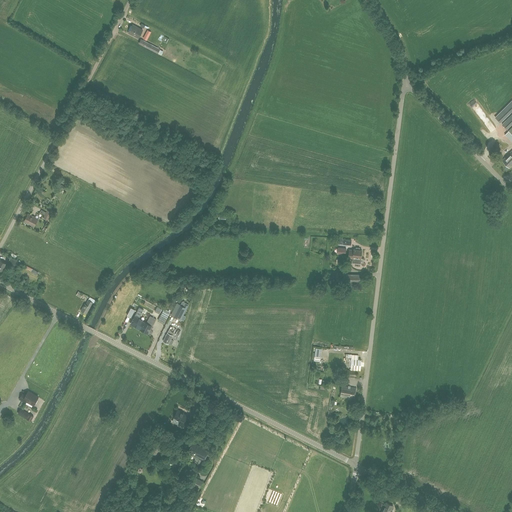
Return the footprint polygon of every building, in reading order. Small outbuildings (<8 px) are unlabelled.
[(138,38),(142,30),(133,25),(128,33),(138,38)] [(151,32),(147,30),(143,38),(147,40),(151,32)] [(158,53),(160,49),(141,39),(139,43),(158,53)] [(489,118),(478,100),(472,104),(483,122),(489,118)] [(511,100),(495,117),(500,122),(511,109),(511,100)] [(511,113),(502,124),(506,128),(511,122),(511,113)] [(510,168),(511,165),(511,150),(502,160),(510,168)] [(49,220),(52,212),(47,209),(43,217),(49,220)] [(38,218),(28,213),(26,217),(25,217),(24,220),(25,220),(24,222),(34,227),(38,218)] [(361,260),(362,250),(359,250),(359,248),(356,248),(356,250),(353,249),(353,250),(349,250),(348,255),(348,259),(352,259),(352,263),(359,264),(359,260),(361,260)] [(21,265),(22,263),(11,257),(8,263),(17,268),(19,264),(21,265)] [(337,277),(337,283),(343,283),(359,284),(360,275),(343,274),(343,276),(337,277)] [(92,299),(89,298),(88,300),(86,304),(84,304),(81,310),(86,313),(92,302),(95,303),(96,300),(93,299),(92,299)] [(180,320),(188,305),(184,303),(183,306),(180,305),(174,316),(180,320)] [(139,329),(143,322),(142,322),(142,321),(139,319),(143,309),(139,307),(134,317),(131,324),(139,329)] [(164,324),(167,319),(161,315),(158,320),(164,324)] [(144,322),(143,322),(139,329),(140,329),(145,332),(147,333),(150,334),(153,330),(150,328),(151,326),(152,323),(154,323),(156,319),(150,316),(148,320),(149,321),(148,324),(144,322)] [(171,339),(174,334),(174,333),(169,330),(163,341),(169,344),(169,343),(171,345),(173,340),(171,339)] [(358,359),(358,355),(351,355),(351,359),(346,359),(345,366),(351,366),(351,367),(360,367),(361,359),(358,359)] [(354,398),(356,388),(342,385),(340,396),(354,398)] [(38,397),(28,391),(25,396),(22,394),(19,399),(25,403),(26,401),(34,405),(38,397)] [(27,418),(29,414),(20,409),(17,413),(26,419),(27,418)] [(185,429),(188,423),(184,421),(187,415),(177,410),(174,417),(181,421),(179,426),(185,429)] [(204,459),(208,452),(203,449),(203,448),(193,443),(188,451),(204,459)] [(199,488),(203,481),(195,477),(191,484),(199,488)] [(391,511),(393,510),(391,509),(393,506),(386,502),(381,511),(391,511)]
